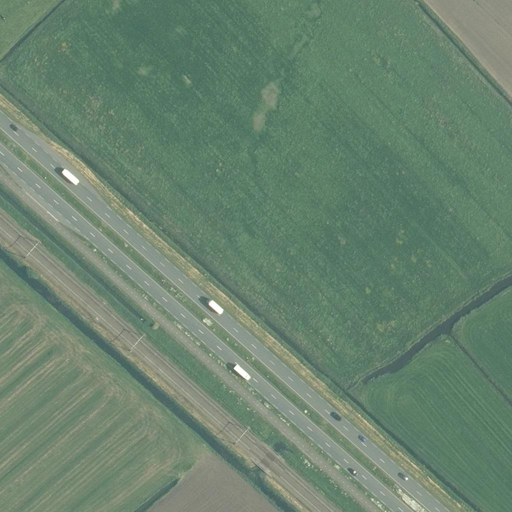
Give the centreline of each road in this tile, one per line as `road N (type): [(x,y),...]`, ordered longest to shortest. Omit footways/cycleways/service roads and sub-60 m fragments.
road 1 (primary): [(439,511),(0,119)]
road 2 (primary): [(0,153),(402,511)]
